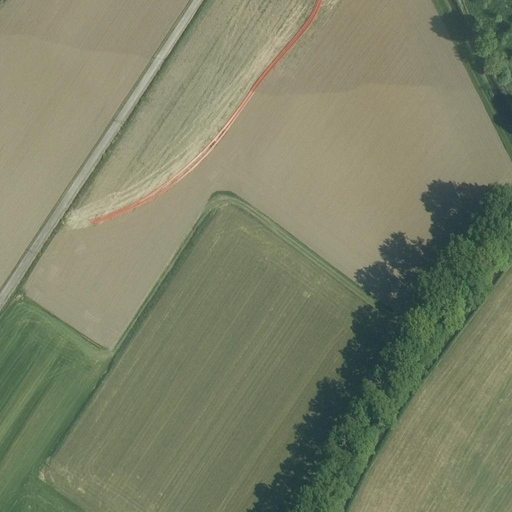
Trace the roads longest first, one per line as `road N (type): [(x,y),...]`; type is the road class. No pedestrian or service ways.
road 1 (track): [(407,331),(228,197),(217,199),(114,354)]
road 2 (track): [(511,222),(407,331),(299,511)]
